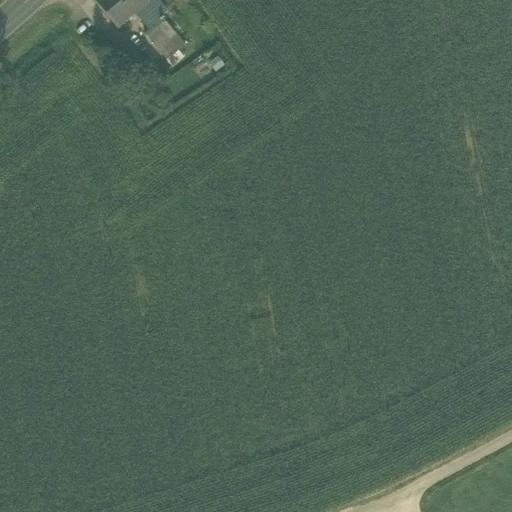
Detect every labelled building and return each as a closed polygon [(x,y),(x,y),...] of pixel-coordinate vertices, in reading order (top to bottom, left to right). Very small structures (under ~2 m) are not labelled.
[(96,0),(94,1),(117,29),(136,13),(149,3),(146,0),(96,0)] [(159,0),(152,0),(149,3),(161,18),(169,12),(159,0)] [(136,13),(151,31),(163,20),(161,18),(149,3),(136,13)] [(185,45),(163,20),(151,31),(146,35),(166,60),(178,51),(185,45)] [(178,51),(166,60),(172,68),(185,58),(178,51)] [(218,57),(209,64),(215,73),(224,66),(218,57)]
